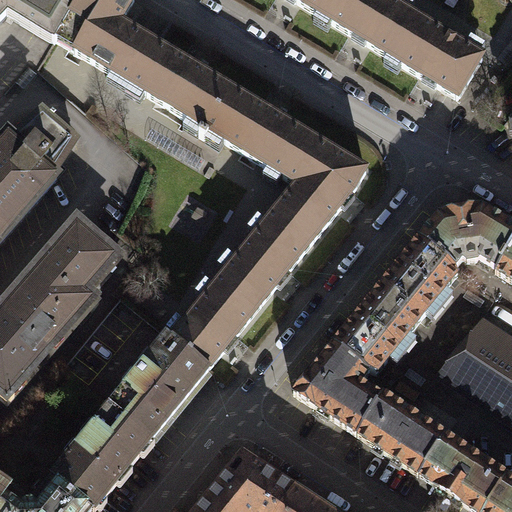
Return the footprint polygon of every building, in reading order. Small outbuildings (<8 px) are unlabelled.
[(56,43),(81,0),(0,0),(0,25),(7,18),(9,18),(9,19),(52,45),(52,44),(55,46),(56,43)] [(128,87),(153,46),(121,26),(131,9),(136,2),(132,0),(81,0),(56,43),(128,87)] [(288,0),(316,17),(325,0),(288,0)] [(386,59),(411,18),(381,0),(325,0),(316,17),(353,39),(386,59)] [(411,18),(386,59),(418,78),(458,102),(483,61),(411,18)] [(153,46),(128,87),(199,129),(207,134),(232,93),(192,69),(153,46)] [(232,93),(207,134),(286,182),(310,141),(239,98),(232,93)] [(13,141),(9,137),(0,147),(0,245),(57,179),(52,176),(75,142),(43,114),(13,141)] [(310,141),(286,182),(297,189),(277,214),(315,244),(348,204),(354,195),(367,175),(363,173),(364,171),(349,162),(348,164),(310,141)] [(420,242),(456,270),(462,263),(464,262),(467,264),(472,264),(477,263),(479,261),(498,272),(511,249),(511,228),(483,211),(438,220),(420,242)] [(315,244),(277,214),(225,278),(262,308),(273,294),(315,244)] [(78,224),(9,303),(57,345),(96,300),(87,293),(117,259),(78,224)] [(456,270),(420,242),(404,261),(382,288),(422,321),(458,278),(456,270)] [(511,285),(511,249),(498,272),(496,276),(511,285)] [(262,308),(225,278),(172,342),(209,372),(237,339),(262,308)] [(422,321),(382,288),(351,327),(334,347),(369,376),(371,375),(377,377),(422,321)] [(12,397),(57,345),(9,303),(0,312),(0,395),(8,402),(8,401),(11,404),(15,400),(12,397)] [(511,346),(480,326),(439,377),(482,405),(511,424),(511,346)] [(209,372),(172,342),(168,338),(110,409),(152,443),(209,372)] [(369,376),(334,347),(294,397),(341,427),(357,439),(382,400),(360,387),(369,376)] [(382,400),(357,439),(390,460),(419,479),(446,438),(384,398),(382,400)] [(96,511),(152,443),(110,409),(52,480),(91,511),(96,511)] [(446,438),(419,479),(426,483),(470,511),(486,511),(508,479),(452,443),(446,438)] [(243,459),(199,511),(280,511),(294,492),(243,459)] [(511,511),(511,481),(508,479),(486,511),(511,511)] [(24,509),(21,511),(91,511),(52,480),(31,506),(24,507),(24,509)] [(0,511),(21,511),(24,509),(24,507),(23,503),(11,494),(12,491),(0,482),(0,511)] [(323,511),(294,492),(280,511),(323,511)]
